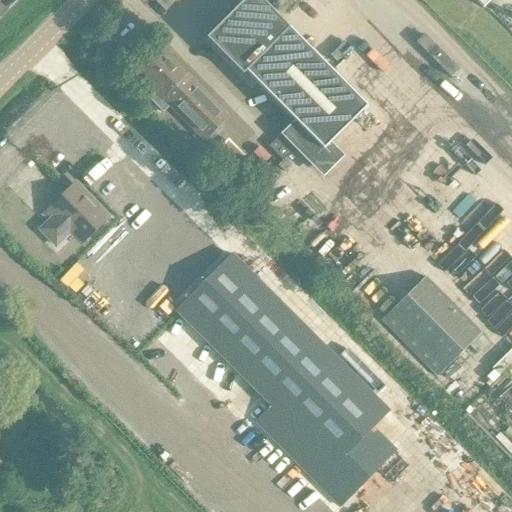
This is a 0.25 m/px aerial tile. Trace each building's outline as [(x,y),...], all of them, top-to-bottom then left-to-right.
[(242,77),(245,74),(293,122),(280,136),(294,150),(322,179),(343,158),(330,144),(366,108),(258,0),(245,0),(233,12),(229,8),(203,38),(242,77)] [(491,0),(473,0),(483,9),(491,0)] [(424,33),(414,43),(450,80),(460,70),(424,33)] [(160,49),(136,73),(156,93),(149,100),(162,113),(169,107),(195,134),(203,142),(228,118),(160,49)] [(280,136),(268,148),(282,162),(294,150),(280,136)] [(255,170),(228,142),(210,159),(238,187),(255,170)] [(74,228),(85,240),(107,218),(75,185),(44,215),(51,222),(41,231),(56,246),(74,228)] [(176,313),(271,408),(256,424),(339,507),(395,450),(391,446),(407,431),(232,256),(176,313)] [(425,278),(381,321),(437,378),(481,334),(425,278)]
